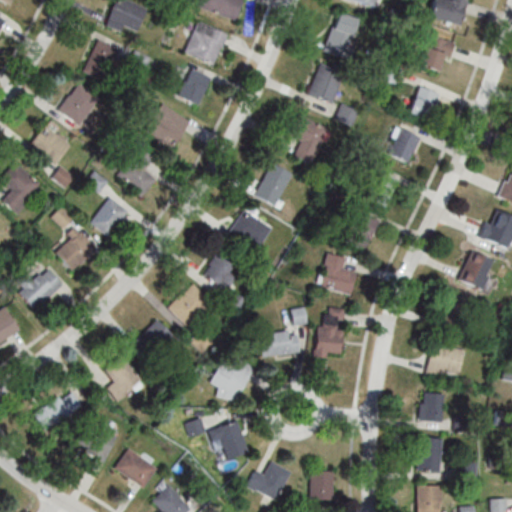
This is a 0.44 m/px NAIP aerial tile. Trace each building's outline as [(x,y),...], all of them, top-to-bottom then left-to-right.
[(198,0),(196,9),(236,19),(241,0),(198,0)] [(462,23),(465,0),(429,0),(427,19),(462,23)] [(358,19),(338,11),(322,49),(344,57),(358,19)] [(182,52),(214,65),(227,32),(196,19),(182,52)] [(416,64),(435,70),(439,60),(447,63),(454,41),(426,33),(416,64)] [(82,70),(96,76),(101,65),(108,68),(117,49),(96,39),(82,70)] [(150,58),(133,49),(126,63),(143,71),(150,58)] [(332,103),(343,71),(317,63),(306,94),(332,103)] [(176,94),(197,104),(210,78),(190,67),(176,94)] [(428,122),(439,93),(418,84),(406,113),(428,122)] [(189,119),(160,103),(144,131),(173,148),(189,119)] [(357,108),(339,103),(334,119),(352,125),(357,108)] [(299,140),(293,155),(313,163),(327,125),(295,113),(286,135),(299,140)] [(69,146),(44,124),(27,144),(52,165),(69,146)] [(419,134),(394,126),(385,154),(410,162),(419,134)] [(114,173),(139,197),(157,179),(144,165),(151,158),(140,147),(114,173)] [(41,183),(13,160),(0,176),(0,181),(8,188),(0,197),(0,199),(16,213),(41,183)] [(291,172),(270,161),(254,195),(275,205),(291,172)] [(496,195),(511,201),(511,165),(509,165),(496,195)] [(107,180),(93,169),(84,181),(98,192),(107,180)] [(398,179),(379,171),(366,199),(385,208),(398,179)] [(127,210),(108,196),(88,222),(108,236),(127,210)] [(49,217),(62,229),(73,217),(60,205),(49,217)] [(478,236),(502,247),(511,227),(511,216),(492,207),(478,236)] [(271,228),(244,208),(225,233),(252,254),(271,228)] [(378,219),(357,210),(344,240),(365,249),(378,219)] [(50,248),(73,271),(96,247),(74,225),(50,248)] [(218,286),(234,262),(217,250),(201,275),(218,286)] [(491,259),(470,250),(457,280),(478,289),(491,259)] [(350,294),(356,270),(323,261),(317,286),(350,294)] [(9,282),(33,309),(61,284),(46,267),(32,280),(22,269),(9,282)] [(166,306),(184,325),(209,300),(190,282),(166,306)] [(245,301),(234,289),(223,302),(234,312),(245,301)] [(436,316),(456,329),(473,301),(452,289),(436,316)] [(291,307),(291,323),(304,323),(304,307),(291,307)] [(314,325),(314,355),(342,355),(342,308),(325,308),(325,325),(314,325)] [(128,344),(143,359),(170,333),(156,318),(128,344)] [(260,355),(298,351),(296,329),(258,333),(260,355)] [(425,373),(457,379),(463,348),(431,342),(425,373)] [(103,386),(114,400),(140,380),(121,355),(103,369),(111,379),(103,386)] [(211,383),(217,385),(214,396),(241,403),(251,364),(218,355),(211,383)] [(81,405),(68,388),(42,407),(54,424),(81,405)] [(442,392),(418,392),(418,420),(442,420),(442,392)] [(188,437),(204,430),(199,416),(182,423),(188,437)] [(224,457),(245,452),(239,421),(207,427),(210,441),(220,439),(224,457)] [(116,435),(95,423),(81,450),(102,461),(116,435)] [(441,437),(418,436),(416,469),(439,471),(441,437)] [(112,468),(142,487),(156,465),(126,446),(112,468)] [(255,465),(245,487),(275,501),(290,470),(270,460),(265,470),(255,465)] [(309,499),(332,499),(332,469),(309,469),(309,499)] [(160,511),(185,511),(190,507),(167,483),(149,501),(160,511)] [(441,511),(441,484),(415,484),(414,511),(441,511)] [(506,511),(506,498),(488,498),(488,511),(506,511)]
